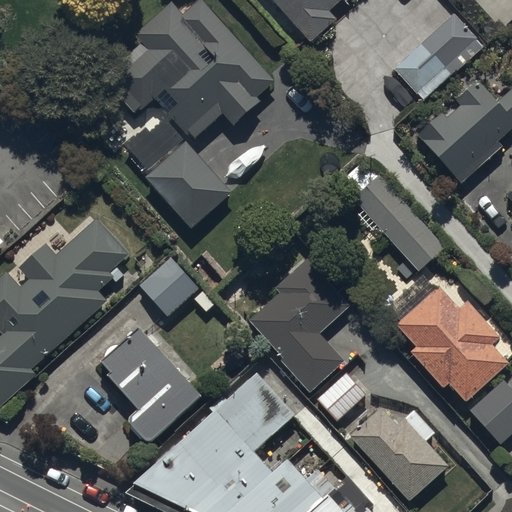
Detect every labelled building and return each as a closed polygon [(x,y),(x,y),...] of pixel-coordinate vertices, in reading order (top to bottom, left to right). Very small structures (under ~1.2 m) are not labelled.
[(138,119),(158,101),(194,142),(224,116),(234,127),(261,103),(257,99),(275,83),(201,0),(182,16),(171,4),(135,37),(142,45),(103,80),(138,119)] [(271,0),(312,45),(353,8),(345,0),(271,0)] [(456,17),(394,71),(422,102),(483,49),(456,17)] [(478,82),(456,102),(461,107),(446,121),(441,115),(417,137),(462,187),(503,151),(497,145),(511,131),(511,94),(500,106),(478,82)] [(232,195),(165,120),(149,134),(146,130),(127,148),(152,176),(147,180),(192,230),(232,195)] [(375,173),(350,197),(420,273),(446,249),(375,173)] [(49,245),(21,270),(32,282),(23,290),(8,274),(0,281),(0,407),(2,409),(38,376),(33,371),(109,303),(99,292),(113,279),(117,283),(124,276),(115,266),(127,255),(96,221),(58,255),(49,245)] [(200,289),(171,258),(139,288),(169,319),(200,289)] [(350,309),(308,261),(277,288),(283,294),(248,325),(311,395),(346,364),(320,335),(350,309)] [(460,309),(442,289),(398,328),(418,350),(412,355),(444,390),(449,385),(467,405),(511,365),(496,348),(503,342),(467,303),(460,309)] [(202,398),(139,328),(100,364),(111,376),(108,379),(138,412),(125,423),(147,447),(202,398)] [(378,511),(258,373),(135,486),(184,511),(378,511)] [(367,397),(347,375),(318,401),(338,423),(367,397)] [(511,437),(511,390),(504,382),(470,413),(501,447),(511,437)] [(381,410),(350,438),(410,503),(448,468),(426,445),(436,436),(414,412),(398,428),(381,410)]
